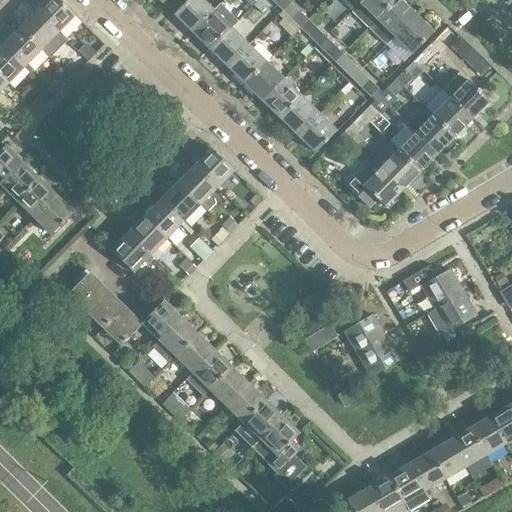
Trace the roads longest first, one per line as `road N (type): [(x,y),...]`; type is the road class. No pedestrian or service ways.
road 1 (residential): [(449,219),(357,258),(209,116)]
road 2 (residential): [(83,247),(209,116)]
road 3 (residential): [(209,116),(91,0)]
